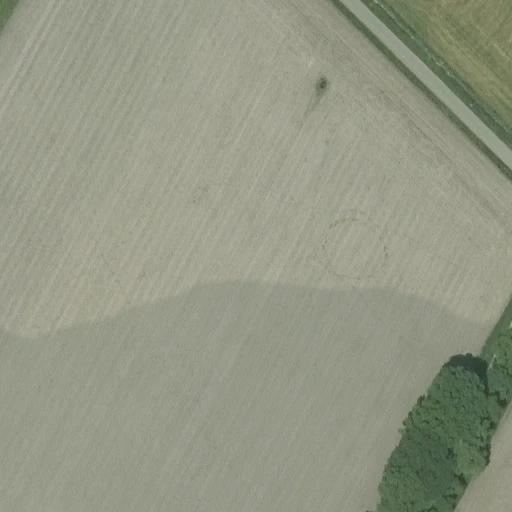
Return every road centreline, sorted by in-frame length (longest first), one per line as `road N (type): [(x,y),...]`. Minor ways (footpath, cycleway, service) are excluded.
road 1 (unclassified): [(511,161),(348,0)]
road 2 (unclassified): [(422,511),(511,347)]
